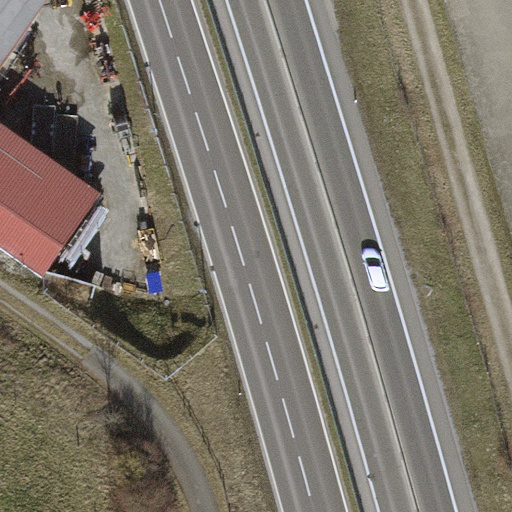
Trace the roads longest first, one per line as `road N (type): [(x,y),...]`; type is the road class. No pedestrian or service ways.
road 1 (primary): [(316,511),(162,0)]
road 2 (trunk): [(248,0),(400,511)]
road 3 (trunk): [(441,511),(290,0)]
road 4 (track): [(511,334),(413,0)]
road 5 (track): [(0,291),(147,405)]
road 6 (track): [(207,511),(147,405)]
